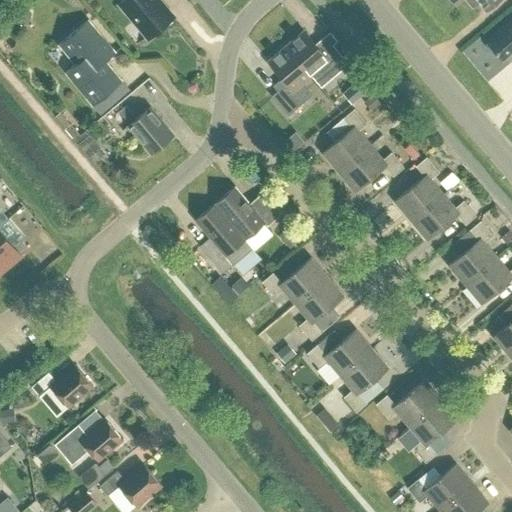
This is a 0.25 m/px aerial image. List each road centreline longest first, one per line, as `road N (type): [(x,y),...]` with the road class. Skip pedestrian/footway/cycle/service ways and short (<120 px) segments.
road 1 (residential): [(511,479),(486,451),(486,400),(471,366),(362,243),(324,221),(227,104)]
road 2 (residential): [(78,287),(97,331),(230,492)]
road 3 (residential): [(78,287),(91,253),(212,145),(227,104)]
road 4 (tertiary): [(511,166),(371,0)]
road 5 (residential): [(227,104),(225,61),(236,32),(269,0)]
